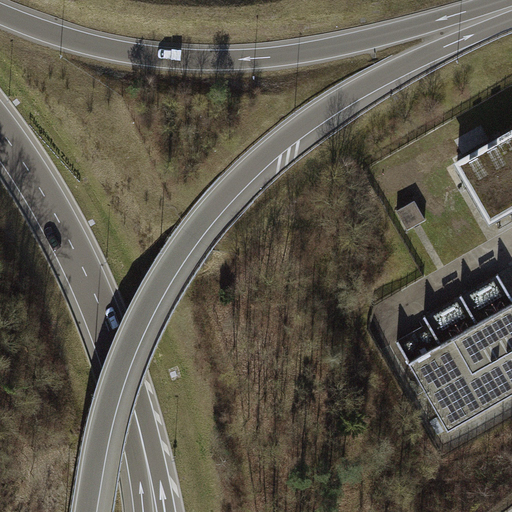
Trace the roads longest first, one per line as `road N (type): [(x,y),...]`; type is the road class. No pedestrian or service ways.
road 1 (secondary): [(86,511),(100,431),(136,328),(182,246),(227,191),(342,98),(511,13)]
road 2 (secondary): [(511,3),(315,50),(218,60),(114,50),(0,13)]
road 3 (motorway): [(168,511),(139,399),(95,296)]
road 4 (secondary): [(144,511),(95,296)]
road 5 (secondary): [(95,296),(62,225),(0,129)]
